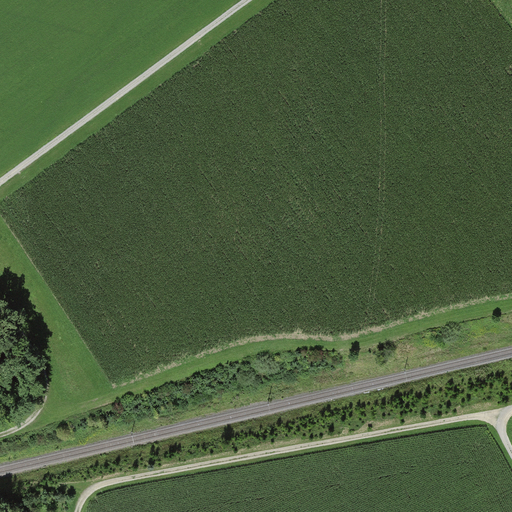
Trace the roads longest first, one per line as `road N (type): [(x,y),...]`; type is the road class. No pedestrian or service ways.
road 1 (unclassified): [(72,511),(107,482),(494,415)]
road 2 (track): [(251,0),(0,187)]
road 3 (track): [(0,431),(35,418),(42,373),(0,284)]
